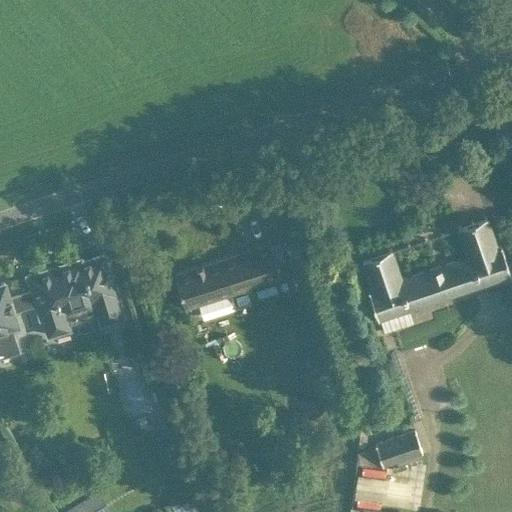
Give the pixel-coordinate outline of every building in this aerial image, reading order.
[(381,315),(511,274),(511,252),(499,210),(459,222),(468,252),(406,271),(397,241),(361,252),(381,315)] [(183,305),(291,270),(280,237),(172,271),(183,305)] [(103,319),(124,313),(107,246),(27,267),(45,333),(71,325),(69,317),(100,308),(103,319)] [(423,438),(414,416),(372,434),(382,455),(423,438)] [(187,430),(162,443),(190,494),(215,481),(187,430)] [(71,509),(72,511),(112,511),(101,492),(71,509)]
